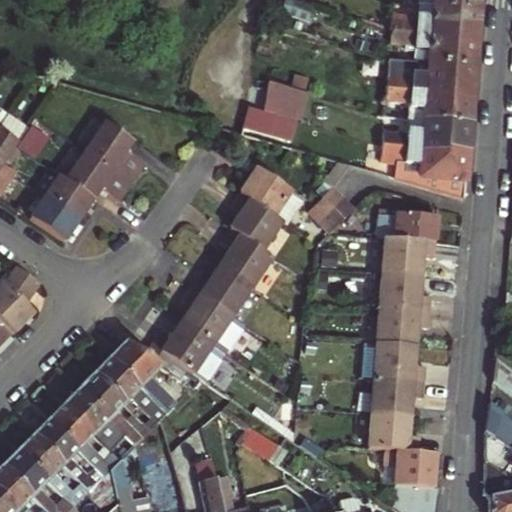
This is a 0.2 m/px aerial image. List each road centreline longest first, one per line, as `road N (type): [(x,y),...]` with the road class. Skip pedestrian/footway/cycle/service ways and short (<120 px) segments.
road 1 (residential): [(505,0),(463,511)]
road 2 (residential): [(94,291),(157,226),(206,156)]
road 3 (residential): [(0,388),(94,291)]
